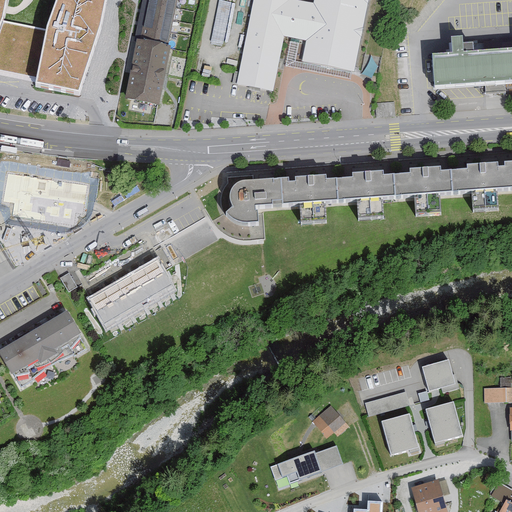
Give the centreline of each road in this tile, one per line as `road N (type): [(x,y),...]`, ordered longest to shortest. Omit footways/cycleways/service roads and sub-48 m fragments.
road 1 (secondary): [(511,126),(195,149)]
road 2 (unclassified): [(195,149),(184,180),(0,284)]
road 3 (residential): [(292,511),(467,454),(511,473)]
road 4 (secondary): [(195,149),(0,128)]
